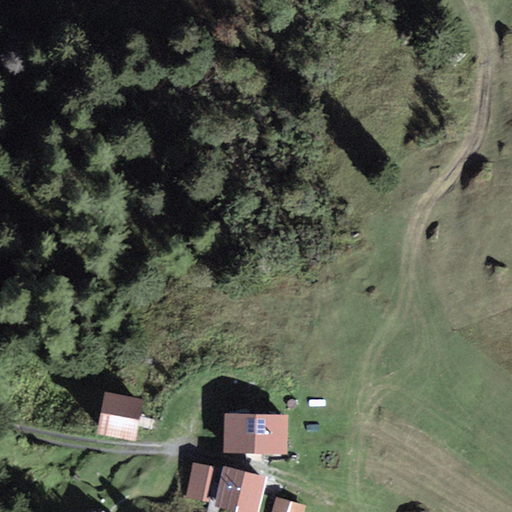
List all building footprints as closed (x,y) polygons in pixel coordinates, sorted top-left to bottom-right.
[(142,400),(105,392),(98,427),(135,435),(142,400)] [(286,412),(228,409),(226,445),(284,449),(286,412)] [(223,467),(192,459),(183,496),(213,504),(223,467)] [(256,511),(266,475),(225,465),(215,505),(243,511),(256,511)] [(308,511),(310,508),(279,497),(273,511),(308,511)]
